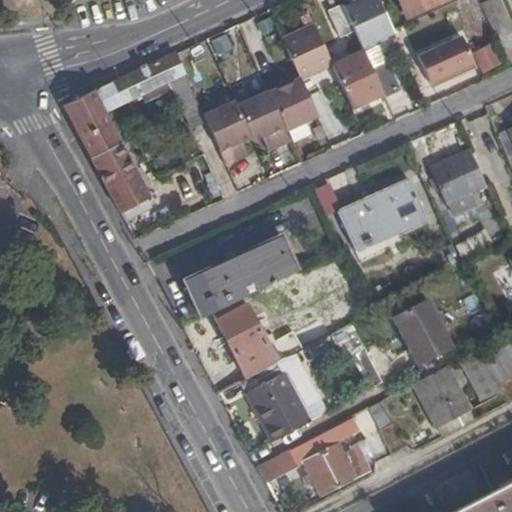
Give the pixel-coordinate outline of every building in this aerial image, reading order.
[(362,52),(395,37),(378,0),(351,0),(341,5),(326,12),(338,39),(353,32),(362,52)] [(400,0),(408,16),(444,0),(400,0)] [(511,28),(499,0),(489,0),(481,4),(497,41),(511,33),(511,28)] [(331,67),(312,27),(281,41),(297,76),(299,80),(300,82),(331,67)] [(461,37),(418,55),(432,87),(475,69),(461,37)] [(490,45),(474,53),(484,73),(500,64),(490,45)] [(370,69),(362,52),(331,67),(351,110),(382,95),(383,97),(398,90),(385,63),(370,69)] [(66,106),(122,211),(147,198),(104,113),(143,95),(146,102),(173,90),(192,129),(206,123),(203,117),(175,55),(66,106)] [(299,80),(297,76),(285,81),(286,86),(299,80)] [(286,86),(267,93),(285,131),(316,118),(300,82),(299,80),(286,86)] [(233,145),(240,141),(250,136),(253,141),(262,137),(270,133),(276,146),(289,140),(285,131),(267,93),(237,106),(234,102),(203,117),(206,123),(226,166),(239,159),(233,145)] [(511,129),(499,136),(511,166),(511,129)] [(270,133),(262,137),(268,150),(276,146),(270,133)] [(233,145),(239,159),(247,155),(240,141),(233,145)] [(446,204),(485,186),(469,150),(430,167),(433,175),(439,187),(446,204)] [(433,190),(439,187),(433,175),(427,177),(433,190)] [(426,219),(408,181),(339,212),(356,250),(426,219)] [(467,241),(476,260),(492,252),(482,233),(467,241)] [(182,282),(200,319),(212,313),(242,298),(297,271),(280,235),(182,282)] [(246,378),(277,362),(242,298),(212,313),(246,378)] [(459,346),(433,299),(398,317),(424,366),(459,346)] [(511,343),(494,353),(483,359),(495,383),(507,377),(511,374),(511,343)] [(495,383),(483,359),(478,350),(460,359),(483,402),(500,393),(495,383)] [(446,366),(414,384),(436,428),(469,410),(446,366)] [(249,392),(275,441),(313,421),(286,374),(249,392)] [(369,408),(379,430),(391,424),(380,402),(369,408)] [(441,437),(474,420),(469,410),(436,428),(441,437)] [(358,432),(351,418),(259,467),(266,480),(303,461),(321,495),(369,470),(366,462),(372,458),(369,453),(349,463),(338,442),(358,432)] [(378,458),(390,451),(379,430),(367,437),(378,458)] [(511,511),(511,482),(456,511),(511,511)]
